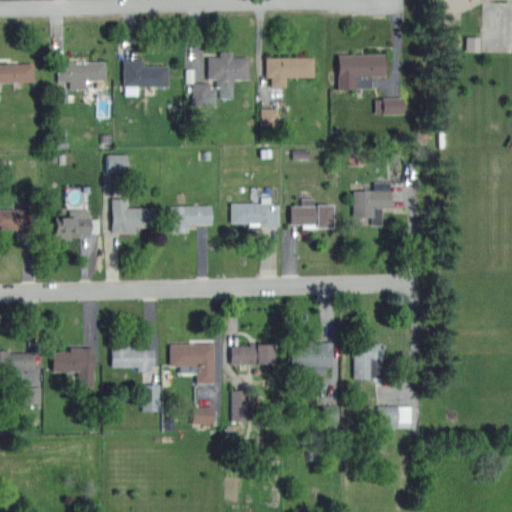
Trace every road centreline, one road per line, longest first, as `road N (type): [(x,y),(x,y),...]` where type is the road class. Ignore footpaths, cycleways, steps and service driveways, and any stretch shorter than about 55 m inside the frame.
road 1 (residential): [(0,291),(410,280)]
road 2 (residential): [(0,4),(238,0)]
